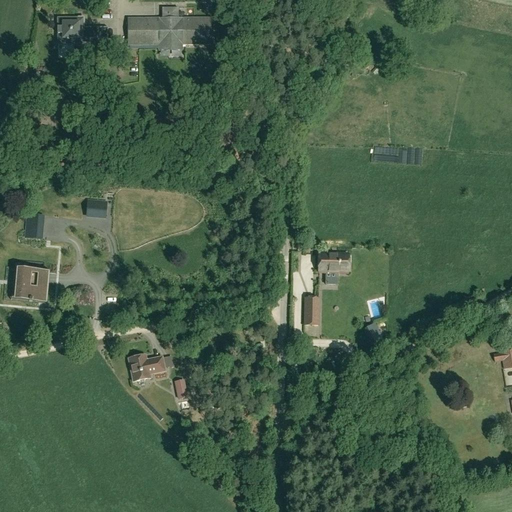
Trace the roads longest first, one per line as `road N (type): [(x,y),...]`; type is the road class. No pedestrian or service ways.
road 1 (unclassified): [(279,511),(289,163),(352,0)]
road 2 (track): [(283,310),(139,328),(0,358)]
road 3 (track): [(511,292),(280,431)]
